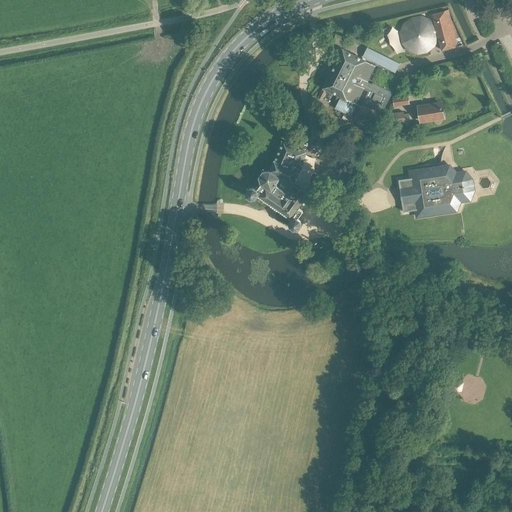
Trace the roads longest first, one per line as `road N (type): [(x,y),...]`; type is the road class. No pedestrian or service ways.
road 1 (primary): [(101,511),(146,357),(196,112),(244,39),(310,0)]
road 2 (unclassified): [(0,52),(247,0)]
